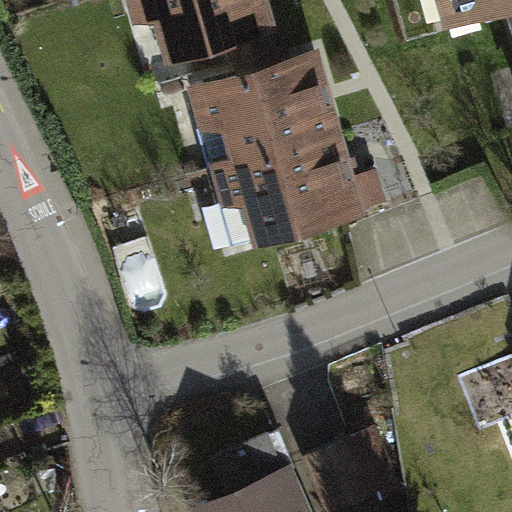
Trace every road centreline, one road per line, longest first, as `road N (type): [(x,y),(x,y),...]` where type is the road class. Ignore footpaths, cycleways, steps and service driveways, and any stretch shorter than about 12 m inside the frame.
road 1 (residential): [(511,246),(280,337),(93,381)]
road 2 (residential): [(0,153),(60,282),(93,381)]
road 3 (residential): [(93,381),(119,511)]
